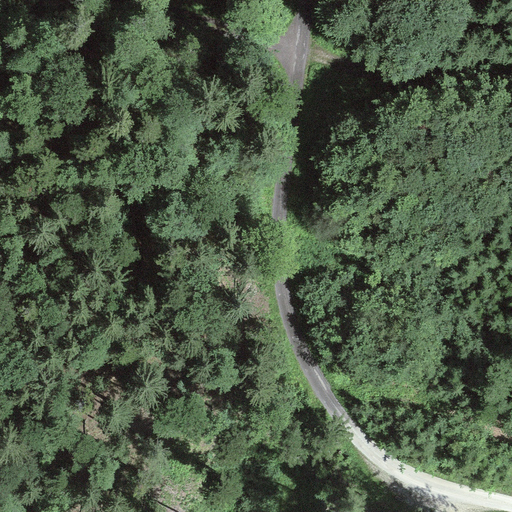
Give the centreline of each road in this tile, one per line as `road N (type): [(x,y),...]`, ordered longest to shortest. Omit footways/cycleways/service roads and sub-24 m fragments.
road 1 (track): [(164,0),(295,49),(279,212),(283,293),(289,329),(324,399),(383,459),(511,502)]
road 2 (track): [(511,81),(390,75),(295,49),(304,0)]
road 3 (track): [(286,147),(390,75)]
